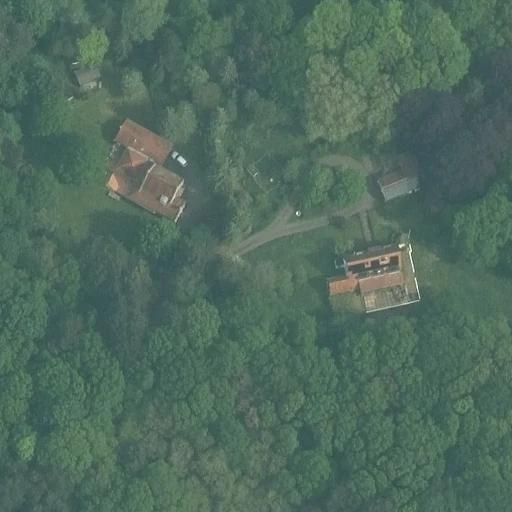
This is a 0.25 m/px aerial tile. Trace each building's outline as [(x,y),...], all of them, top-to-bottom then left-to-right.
[(51,77),(63,103),(71,100),(65,86),(71,83),(65,70),(51,77)] [(92,72),(72,82),(79,96),(99,87),(92,72)] [(171,211),(160,205),(170,189),(136,170),(137,167),(128,162),(140,142),(113,127),(102,147),(118,156),(108,174),(126,185),(119,196),(143,211),(139,217),(160,229),(171,211)] [(400,173),(376,183),(384,204),(425,188),(412,156),(396,162),(400,173)] [(431,216),(444,211),(439,197),(425,202),(431,216)] [(395,258),(403,257),(403,256),(333,269),(334,275),(342,274),(344,284),(324,287),(327,303),(358,298),(359,303),(402,295),(395,258)]
